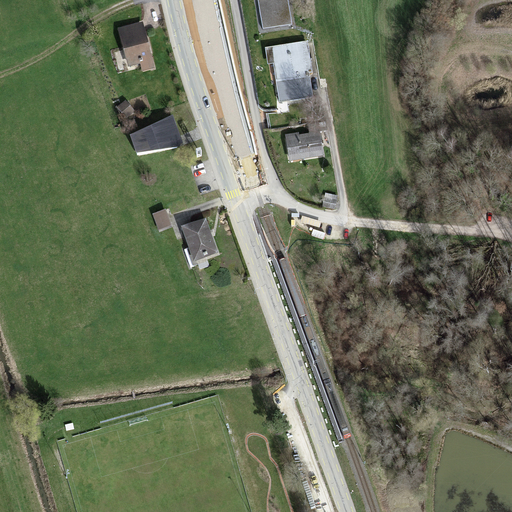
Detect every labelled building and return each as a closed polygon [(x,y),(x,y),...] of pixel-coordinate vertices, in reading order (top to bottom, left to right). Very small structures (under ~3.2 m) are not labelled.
[(287,0),(261,0),(259,0),(263,29),(291,25),(287,0)] [(143,21),(118,28),(128,67),(140,64),(142,71),(155,68),(143,21)] [(308,86),(303,46),(271,50),(277,90),(308,86)] [(173,115),(129,135),(136,153),(184,146),(173,115)] [(299,132),(285,134),(289,161),(324,155),(320,131),(299,135),(299,132)] [(325,193),(322,206),(335,209),(338,195),(325,193)] [(165,209),(152,214),(158,230),(171,225),(165,209)] [(206,217),(181,226),(193,261),(218,252),(206,217)]
